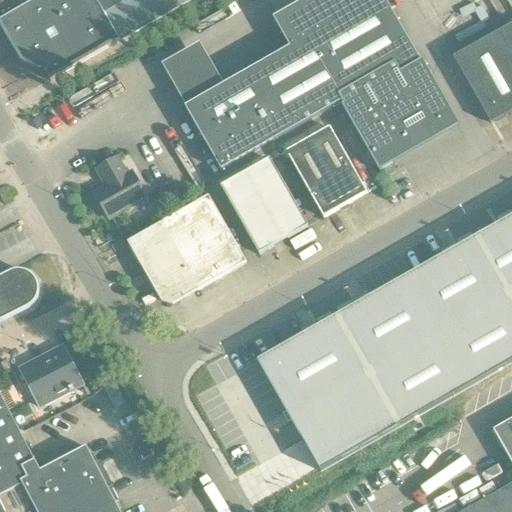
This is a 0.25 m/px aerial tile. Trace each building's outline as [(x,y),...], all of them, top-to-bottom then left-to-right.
[(0,0),(0,26),(23,66),(25,65),(27,67),(29,69),(31,70),(33,71),(36,72),(39,72),(41,72),(44,71),(51,83),(117,45),(116,44),(120,42),(120,43),(193,0),(0,0)] [(223,87),(185,109),(222,172),(342,104),(369,151),(367,152),(380,173),(382,172),(392,167),(396,164),(393,158),(455,123),(428,75),(430,74),(423,62),(421,63),(384,0),(375,0),(290,49),(223,87)] [(308,0),(273,20),(290,49),(375,0),(308,0)] [(491,125),(511,112),(511,33),(508,28),(500,33),(454,59),(491,125)] [(185,109),(223,87),(200,47),(162,69),(185,109)] [(330,130),(287,154),(324,220),(367,195),(330,130)] [(106,188),(95,194),(110,221),(147,200),(132,174),(127,176),(118,159),(97,171),(106,188)] [(260,256),(309,229),(270,161),(221,189),(260,256)] [(171,184),(159,191),(169,209),(181,202),(171,184)] [(246,264),(209,199),(162,225),(199,291),(246,264)] [(307,335),(257,362),(286,413),(291,422),(291,423),(302,441),(302,442),(318,470),(319,470),(321,474),(511,366),(511,218),(500,225),(499,226),(496,227),(494,228),(480,236),(479,237),(476,239),(474,240),(460,247),(459,248),(456,250),(455,250),(447,255),(368,300),(367,300),(359,305),(355,307),(354,308),(340,316),(339,316),(336,318),(334,319),(320,327),(319,328),(316,329),(315,330),(311,332),(307,334),(307,335)] [(162,303),(173,306),(199,291),(162,225),(129,244),(162,303)] [(0,324),(28,310),(34,306),(38,299),(39,291),(37,283),(32,277),(26,273),(18,272),(10,275),(0,279),(0,324)] [(83,386),(63,348),(18,371),(38,410),(83,386)] [(12,419),(0,394),(0,511),(118,511),(114,504),(118,502),(99,465),(95,467),(86,449),(40,473),(21,435),(12,419)] [(21,414),(12,419),(21,435),(29,430),(21,414)] [(511,485),(465,511),(511,511),(511,421),(494,432),(511,464),(511,485)]
